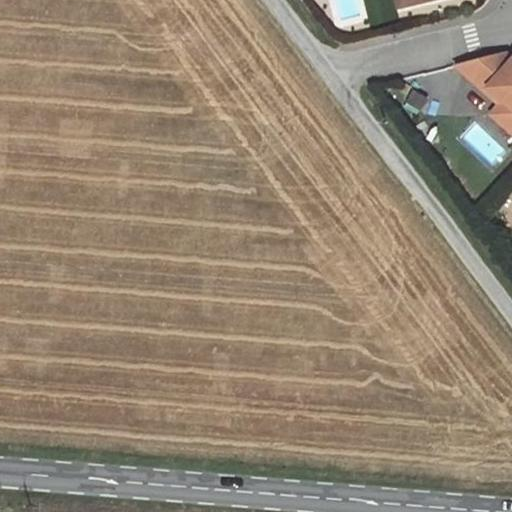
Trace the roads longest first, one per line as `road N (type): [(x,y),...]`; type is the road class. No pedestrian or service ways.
road 1 (secondary): [(451,511),(0,475)]
road 2 (unclassified): [(328,68),(511,319)]
road 3 (residential): [(328,68),(511,26)]
